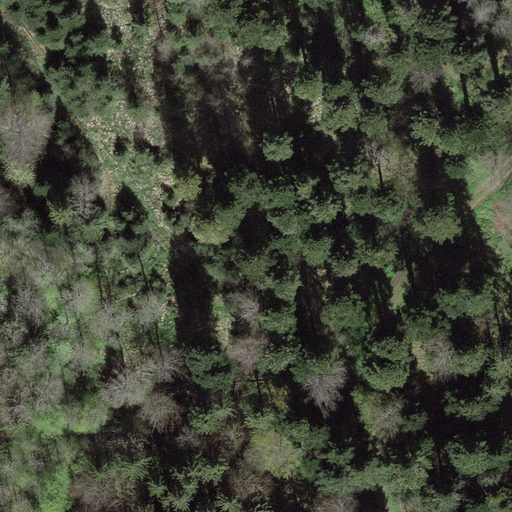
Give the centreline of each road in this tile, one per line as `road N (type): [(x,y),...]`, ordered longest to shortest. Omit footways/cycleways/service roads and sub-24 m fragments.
road 1 (track): [(511,168),(433,235),(376,303),(365,336),(364,406),(384,511)]
road 2 (track): [(511,124),(444,71),(391,0)]
